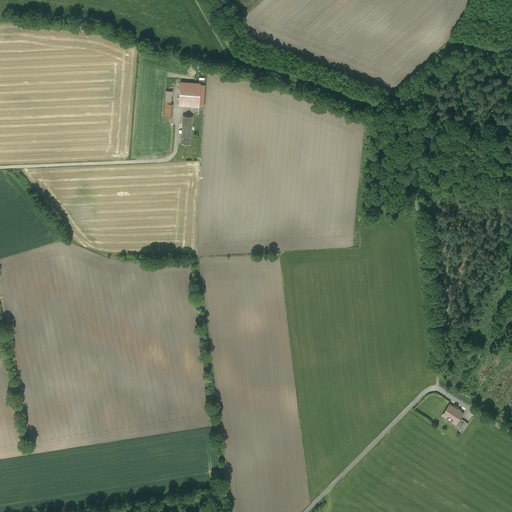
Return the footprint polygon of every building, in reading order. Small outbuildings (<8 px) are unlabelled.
[(173,91),(166,90),(165,103),(172,104),(173,91)] [(198,97),(178,95),(177,104),(198,105),(198,103),(199,104),(203,104),(204,92),(195,91),(195,95),(198,95),(198,96),(198,97)] [(172,104),(165,103),(164,117),(172,117),(173,104),(172,104)] [(192,116),(183,115),(181,143),(190,144),(192,116)] [(463,412),(449,403),(442,415),(446,417),(446,416),(447,415),(449,414),(451,415),(453,417),(454,419),(452,421),(456,424),(463,412)]
